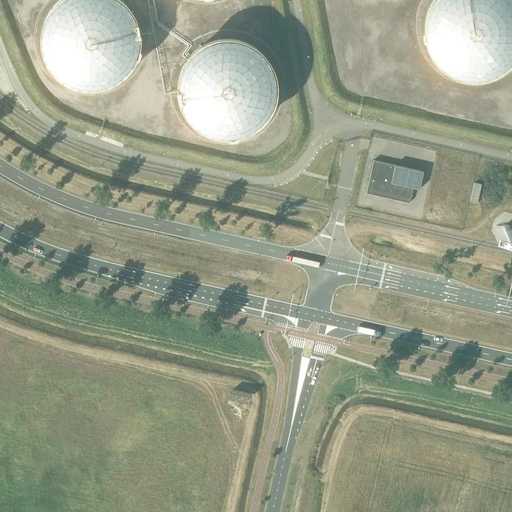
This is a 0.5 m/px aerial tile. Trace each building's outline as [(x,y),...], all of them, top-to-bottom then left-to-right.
[(64,0),(58,4),(45,22),(41,39),(45,61),(54,76),(71,88),(88,93),(114,88),(128,78),(141,56),(142,38),(138,21),(131,10),(119,0),(64,0)] [(511,0),(438,0),(430,14),(427,31),(430,48),(438,63),(454,75),(470,80),(487,79),(507,69),(511,62),(511,0)] [(236,43),(222,43),(205,48),(191,59),(184,71),(179,88),(182,112),(192,127),(201,135),(217,142),(237,143),(254,137),(269,124),(277,109),(280,92),(277,75),(267,58),(252,48),(236,43)] [(419,189),(423,171),(374,160),(373,160),(366,193),(409,202),(413,187),(419,189)] [(477,203),(481,184),(474,182),(470,201),(477,203)]
